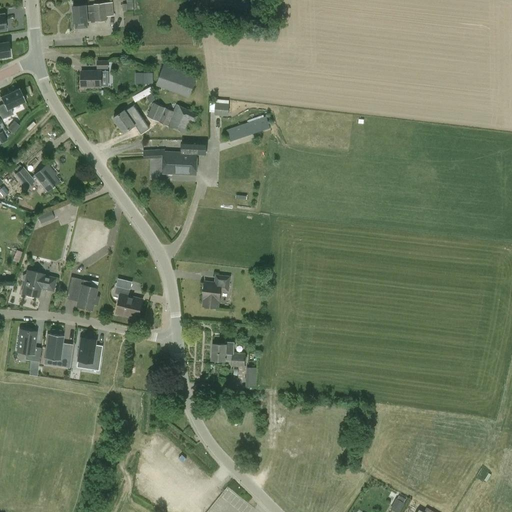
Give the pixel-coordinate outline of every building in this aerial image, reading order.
[(74,22),(75,22),(75,28),(87,27),(86,21),(91,21),(91,22),(107,20),(106,17),(113,16),(112,4),(72,7),(74,22)] [(141,42),(143,33),(134,31),(132,40),(141,42)] [(9,55),(7,42),(0,43),(0,58),(1,58),(1,56),(9,55)] [(97,60),(97,69),(108,69),(109,60),(97,60)] [(164,62),(156,85),(189,97),(198,74),(164,62)] [(81,87),(101,87),(100,72),(81,72),(81,87)] [(143,73),(143,84),(152,84),(153,73),(143,73)] [(0,105),(0,114),(2,119),(13,114),(10,107),(25,100),(24,98),(26,97),(22,89),(20,90),(19,88),(0,96),(0,97),(3,104),(0,105)] [(134,100),(152,93),(150,88),(132,95),(134,100)] [(176,104),(173,111),(153,103),(147,117),(186,135),(192,121),(195,122),(198,114),(176,104)] [(215,103),(214,116),(229,117),(229,104),(215,103)] [(135,125),(134,125),(141,120),(137,114),(130,119),(124,111),(113,119),(123,134),(135,125)] [(266,117),(227,131),(230,141),(270,127),(266,117)] [(205,155),(206,143),(181,142),(181,153),(165,152),(165,150),(143,151),(143,159),(163,158),(163,174),(197,176),(197,155),(205,155)] [(33,175),(47,191),(58,182),(51,173),(53,171),(47,164),(33,175)] [(24,188),(34,181),(23,166),(13,173),(24,188)] [(44,214),(38,217),(41,224),(47,221),(44,214)] [(27,270),(26,274),(24,275),(22,276),(22,278),(23,280),(24,281),(21,293),(38,297),(40,288),(52,291),(55,278),(43,275),(43,274),(27,270)] [(211,284),(200,283),(199,299),(201,299),(200,307),(214,308),(214,302),(216,302),(217,290),(224,291),(225,277),(212,276),(211,284)] [(70,277),(65,296),(77,299),(76,307),(91,310),(96,288),(89,286),(90,281),(70,277)] [(114,294),(120,295),(116,313),(138,319),(142,300),(128,296),(130,289),(116,286),(114,294)] [(19,330),(16,352),(26,353),(25,359),(38,361),(40,349),(34,348),(36,332),(19,330)] [(47,333),(43,358),(60,360),(64,336),(47,333)] [(80,338),(77,361),(92,363),(91,370),(99,371),(101,357),(93,356),(96,340),(80,338)] [(245,355),(234,354),(235,342),(225,342),(225,345),(212,344),(211,360),(225,361),(232,361),(232,366),(245,367),(245,355)] [(245,385),(245,386),(256,387),(256,383),(257,368),(246,367),(245,385)] [(397,499),(396,498),(390,509),(395,511),(399,511),(404,503),(406,499),(399,496),(397,499)]
